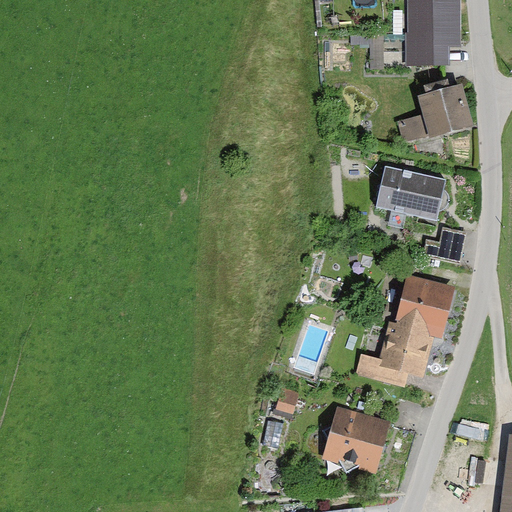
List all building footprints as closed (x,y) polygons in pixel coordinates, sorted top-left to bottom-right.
[(463,0),(410,0),(411,66),(448,66),(447,48),(464,48),(463,0)] [(384,36),(352,36),(352,46),(371,47),(371,72),(384,72),(384,36)] [(424,117),(400,123),(405,146),(473,129),(463,90),(420,101),(424,117)] [(446,183),(387,170),(377,211),(436,224),(446,183)] [(468,235),(444,230),(441,244),(426,241),(423,259),(462,267),(468,235)] [(457,290),(409,277),(396,324),(390,322),(379,363),(410,371),(425,376),(435,339),(443,342),(457,290)] [(410,371),(379,363),(362,358),(357,376),(405,390),(410,371)] [(283,390),(277,411),(294,416),(301,395),(283,390)] [(393,425),(339,407),(332,430),(324,434),(329,441),(324,461),(341,466),(347,475),(358,471),(376,477),(393,425)] [(283,426),(269,423),(264,447),(278,450),(283,426)] [(511,511),(511,440),(510,440),(501,511),(511,511)] [(472,462),(469,484),(484,486),(487,464),(472,462)]
